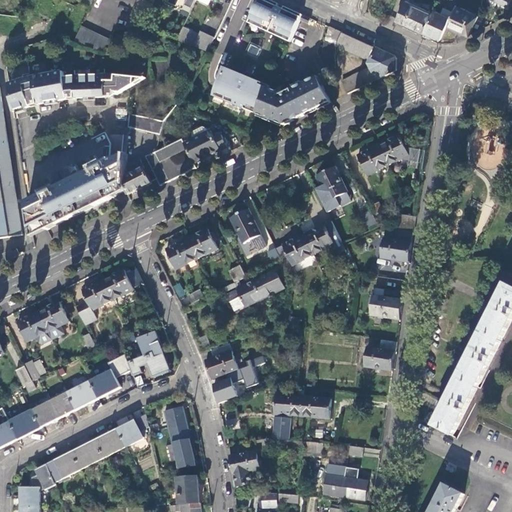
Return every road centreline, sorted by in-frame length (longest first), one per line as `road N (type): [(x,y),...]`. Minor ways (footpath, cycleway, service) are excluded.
road 1 (tertiary): [(384,511),(448,70)]
road 2 (primary): [(129,227),(448,70)]
road 3 (residential): [(197,375),(17,460),(6,473),(4,511)]
road 4 (residential): [(197,375),(129,227)]
road 5 (primary): [(0,290),(129,227)]
road 6 (residential): [(220,511),(197,375)]
road 7 (unknown): [(511,329),(449,450)]
